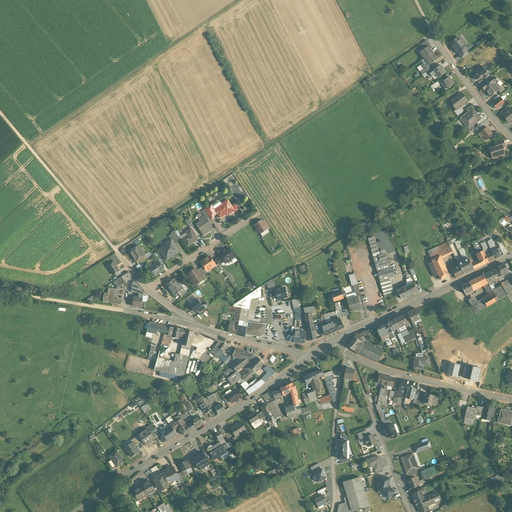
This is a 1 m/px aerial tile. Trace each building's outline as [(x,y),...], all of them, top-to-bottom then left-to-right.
[(458,38),(450,45),(457,54),(457,53),(464,48),(465,47),(458,38)] [(426,41),(421,44),(425,49),(428,47),(430,46),(426,41)] [(425,49),(421,52),(421,53),(422,55),(421,56),(424,60),(425,59),(432,54),(430,51),(430,50),(428,47),(425,49)] [(464,48),(457,53),(462,59),(468,54),(464,48)] [(432,54),(425,59),(430,65),(434,62),(436,60),(436,59),(432,54)] [(425,73),(430,70),(428,67),(426,68),(423,64),(420,66),(423,70),(420,72),(422,75),(425,73)] [(432,72),(429,74),(431,78),(435,75),(437,78),(444,73),(441,69),(442,68),(440,66),(432,72)] [(477,70),(472,75),(474,77),(473,78),(473,79),(473,80),(474,81),(475,81),(476,80),(476,81),(482,76),(480,73),(477,70)] [(443,82),(441,84),(443,87),(444,86),(447,90),(454,85),(449,77),(443,82)] [(484,82),(480,86),(485,92),(486,91),(490,97),(498,90),(495,86),(497,85),(495,82),(491,77),(484,82)] [(461,94),(451,101),(457,109),(459,108),(466,102),(465,100),(465,99),(465,98),(464,98),(461,94)] [(496,101),(492,104),(496,108),(498,108),(504,104),(499,98),(496,101)] [(472,104),(465,110),(467,113),(472,109),(475,107),(472,104)] [(457,109),(453,112),(457,116),(463,112),(459,108),(457,109)] [(506,108),(499,114),(502,117),(502,116),(508,111),(506,108)] [(467,113),(462,117),(467,123),(464,125),(468,129),(481,120),(472,109),(467,113)] [(508,111),(502,116),(508,123),(510,122),(510,121),(511,120),(511,121),(511,119),(511,109),(508,111)] [(437,124),(440,122),(434,114),(431,110),(428,113),(437,124)] [(443,120),(437,112),(434,114),(440,122),(443,120)] [(493,136),(486,127),(479,133),(486,141),(491,137),(491,138),(492,137),(493,136)] [(495,147),(490,148),(491,153),(491,154),(492,157),(495,158),(496,157),(501,155),(502,156),(503,155),(504,153),(502,148),(501,145),(495,147)] [(477,181),(481,190),(485,188),(482,179),(477,181)] [(222,206),(215,211),(217,214),(220,218),(227,213),(228,215),(234,211),(231,206),(227,200),(221,205),(222,206)] [(211,206),(213,208),(214,209),(215,211),(222,206),(221,205),(219,201),(211,206)] [(204,215),(198,219),(200,222),(196,225),(203,236),(210,232),(208,229),(212,227),(207,219),(206,219),(204,215)] [(510,223),(511,221),(511,220),(509,219),(507,217),(503,220),(504,221),(500,224),(502,226),(505,229),(511,224),(510,223)] [(261,221),(255,226),(260,234),(267,230),(262,223),(261,221)] [(186,233),(179,238),(180,240),(181,241),(183,239),(188,247),(193,244),(192,243),(198,239),(191,229),(185,233),(186,233)] [(177,236),(175,233),(175,232),(171,234),(172,235),(169,237),(171,240),(174,244),(180,240),(179,238),(177,236)] [(511,242),(511,237),(508,233),(506,235),(503,237),(510,245),(511,242)] [(367,239),(377,272),(393,268),(390,259),(387,260),(385,253),(379,255),(374,237),(367,239)] [(168,247),(163,250),(165,251),(161,254),(166,261),(180,252),(174,244),(171,240),(166,243),(168,247)] [(458,251),(463,248),(459,240),(452,244),(448,245),(452,254),(458,251)] [(472,244),(476,255),(483,251),(480,244),(478,240),(472,244)] [(501,243),(508,253),(511,252),(503,241),(501,243)] [(499,249),(496,250),(494,246),(493,247),(491,242),(489,243),(491,253),(494,260),(503,255),(499,249)] [(448,245),(447,243),(427,252),(431,261),(439,257),(441,260),(452,254),(448,245)] [(137,247),(135,248),(136,249),(133,252),(132,250),(130,252),(129,254),(131,257),(133,257),(135,260),(134,260),(135,262),(136,262),(145,255),(144,256),(140,250),(141,249),(139,247),(137,247)] [(226,251),(225,250),(222,252),(222,254),(220,256),(224,262),(225,264),(227,262),(228,260),(230,261),(235,257),(229,249),(226,251)] [(488,263),(486,257),(483,251),(476,255),(475,255),(478,260),(473,262),(474,263),(475,263),(478,268),(488,263)] [(491,253),(487,255),(486,257),(488,263),(494,260),(491,253)] [(469,260),(465,254),(461,256),(464,261),(467,267),(464,269),(466,274),(474,270),(471,265),(469,260)] [(145,255),(136,262),(138,265),(147,259),(145,255)] [(209,257),(200,263),(203,266),(204,266),(207,270),(211,268),(211,269),(215,266),(216,266),(212,261),(211,260),(210,259),(210,258),(209,257)] [(220,257),(215,260),(218,264),(219,265),(224,262),(220,257)] [(446,270),(441,260),(439,257),(431,261),(432,263),(439,276),(441,281),(448,277),(446,272),(446,270)] [(458,264),(459,266),(461,265),(463,269),(464,269),(467,267),(464,261),(458,264)] [(158,262),(149,269),(154,277),(164,270),(160,265),(158,262)] [(114,263),(107,267),(113,275),(113,276),(114,275),(119,271),(114,263)] [(439,276),(432,263),(428,265),(435,278),(439,276)] [(504,264),(493,270),(497,278),(502,276),(508,272),(504,264)] [(459,266),(446,272),(448,277),(453,275),(455,279),(464,275),(461,270),(459,266)] [(377,272),(379,282),(389,279),(397,277),(395,267),(393,268),(377,272)] [(206,274),(201,269),(197,271),(198,273),(199,273),(202,277),(206,274)] [(197,271),(196,270),(188,275),(191,279),(190,280),(194,286),(198,284),(198,282),(203,278),(202,277),(199,273),(198,273),(197,271)] [(493,270),(483,275),(488,283),(490,287),(492,286),(490,283),(498,279),(497,278),(493,270)] [(129,272),(114,282),(118,288),(125,283),(133,278),(129,272)] [(354,274),(348,276),(351,287),(353,286),(357,284),(354,274)] [(483,275),(473,281),(477,288),(483,285),(488,283),(483,275)] [(177,283),(174,279),(172,281),(172,280),(171,281),(165,287),(168,291),(169,290),(171,292),(170,293),(174,297),(177,294),(183,289),(177,283)] [(379,282),(383,295),(393,292),(389,279),(379,282)] [(183,289),(185,292),(188,289),(186,287),(185,287),(180,281),(177,283),(183,289)] [(247,286),(253,291),(257,286),(251,281),(247,286)] [(477,288),(473,281),(469,283),(472,290),(473,290),(473,291),(476,289),(476,288),(477,288)] [(140,288),(135,282),(132,284),(131,293),(140,294),(140,288)] [(118,288),(118,291),(122,291),(128,292),(127,286),(125,283),(118,288)] [(408,287),(407,287),(411,295),(418,291),(414,283),(408,287)] [(469,283),(461,287),(465,295),(473,291),(473,290),(472,290),(469,283)] [(488,283),(483,285),(486,292),(491,289),(491,288),(490,287),(488,283)] [(406,286),(397,291),(401,300),(411,295),(407,287),(408,287),(407,284),(405,285),(406,286)] [(511,287),(509,284),(503,288),(507,295),(511,304),(511,287)] [(503,288),(502,286),(498,288),(503,298),(507,295),(503,288)] [(260,287),(244,299),(250,300),(261,298),(260,287)] [(140,294),(139,299),(133,298),(132,306),(141,307),(144,307),(145,303),(142,302),(143,293),(140,288),(140,294)] [(274,290),(276,296),(276,300),(286,297),(286,295),(287,292),(285,291),(284,288),(274,290)] [(503,298),(498,288),(493,291),(495,294),(498,301),(503,298)] [(118,291),(109,289),(108,295),(104,294),(103,300),(104,300),(110,301),(109,304),(110,304),(110,302),(113,303),(113,304),(120,304),(122,291),(118,291)] [(183,289),(177,294),(181,298),(186,293),(185,292),(183,289)] [(341,292),(330,296),(331,299),(333,299),(334,302),(343,299),(341,292)] [(495,294),(483,301),(486,307),(487,308),(498,301),(495,294)] [(237,303),(231,296),(226,299),(234,308),(236,308),(237,303)] [(483,301),(482,299),(476,302),(473,297),(468,301),(475,315),(487,308),(486,307),(483,301)] [(357,298),(347,301),(351,312),(360,309),(357,298)] [(247,322),(247,321),(250,300),(244,299),(242,300),(242,303),(241,309),(239,321),(243,321),(243,322),(247,322)] [(298,299),(292,301),(293,309),(299,308),(298,305),(300,305),(298,299)] [(197,300),(189,306),(195,312),(196,311),(202,307),(201,306),(197,300)] [(202,307),(196,311),(199,314),(206,309),(203,305),(201,306),(202,307)] [(234,308),(229,307),(228,316),(229,316),(230,316),(231,314),(235,314),(234,322),(238,322),(239,321),(241,309),(234,308)] [(314,307),(304,309),(305,322),(312,321),(311,314),(315,314),(314,307)] [(417,309),(408,314),(411,321),(412,323),(416,321),(420,319),(417,309)] [(346,310),(340,311),(344,318),(348,316),(346,310)] [(327,325),(324,318),(337,316),(340,320),(344,318),(340,311),(339,311),(336,312),(334,312),(322,315),(320,319),(322,326),(326,325),(327,325)] [(295,312),(295,321),(304,320),(302,312),(295,312)] [(403,316),(398,318),(402,326),(407,323),(403,316)] [(333,325),(328,327),(327,325),(326,325),(322,326),(325,336),(336,331),(343,328),(340,320),(333,323),(333,325)] [(398,328),(394,320),(389,322),(393,330),(395,329),(398,328)] [(312,321),(305,322),(307,332),(315,331),(312,321)] [(389,322),(383,325),(388,334),(394,331),(393,330),(389,322)] [(164,333),(166,326),(149,323),(146,332),(152,333),(156,334),(157,331),(164,333)] [(256,324),(250,323),(249,328),(246,329),(245,334),(251,335),(260,337),(263,334),(265,325),(256,324)] [(383,325),(376,329),(382,343),(385,341),(384,340),(389,337),(388,334),(383,325)] [(174,328),(166,326),(164,333),(163,334),(172,336),(174,328)] [(242,327),(238,326),(237,328),(236,335),(245,337),(245,334),(246,329),(246,328),(242,327)] [(181,329),(174,327),(174,328),(172,336),(178,338),(179,336),(181,329)] [(414,339),(417,338),(415,333),(414,329),(407,332),(408,334),(403,337),(404,340),(406,343),(414,339)] [(182,345),(190,347),(194,332),(185,330),(183,337),(182,345)] [(315,331),(307,332),(309,341),(316,340),(315,331)] [(366,332),(357,335),(359,338),(361,337),(362,340),(368,337),(366,332)] [(172,336),(163,334),(162,341),(170,343),(172,336)] [(355,336),(347,346),(354,351),(355,349),(359,352),(361,348),(363,344),(360,343),(361,341),(355,336)] [(389,337),(384,340),(385,341),(386,344),(388,348),(393,345),(390,337),(389,337)] [(222,347),(217,343),(210,352),(214,356),(222,347)] [(374,346),(369,344),(368,347),(363,344),(361,348),(366,351),(364,354),(370,356),(374,346)] [(182,345),(180,354),(188,356),(190,347),(182,345)] [(160,349),(151,346),(149,354),(158,356),(160,349)] [(366,351),(361,348),(359,352),(355,349),(354,351),(358,354),(378,363),(383,350),(374,346),(370,356),(364,354),(366,351)] [(242,352),(235,350),(236,348),(234,348),(232,354),(232,355),(233,355),(232,357),(233,357),(237,358),(240,359),(242,352)] [(240,359),(232,368),(236,372),(237,372),(248,362),(253,355),(242,352),(240,359)] [(176,353),(173,363),(186,366),(188,356),(180,354),(176,353)] [(157,359),(158,356),(149,354),(148,360),(156,362),(157,359)] [(223,354),(219,359),(225,363),(228,358),(223,354)] [(264,364),(257,358),(253,365),(259,371),(264,364)] [(422,358),(415,358),(415,369),(423,369),(423,366),(429,366),(429,358),(422,358)] [(157,359),(156,362),(154,371),(160,372),(178,376),(184,378),(186,366),(173,363),(157,359)] [(456,378),(459,366),(449,364),(447,375),(456,378)] [(259,371),(253,365),(251,367),(250,366),(247,369),(250,372),(243,380),(245,382),(246,382),(256,374),(259,371)] [(275,373),(267,366),(262,371),(267,376),(263,380),(265,383),(275,373)] [(470,379),(472,368),(465,366),(462,377),(470,379)] [(472,368),(470,379),(480,381),(482,373),(479,373),(480,368),(473,366),(472,368)] [(230,370),(229,371),(228,370),(224,374),(228,379),(234,374),(230,370)] [(354,371),(346,370),(345,379),(349,379),(352,380),(354,371)] [(242,379),(237,372),(236,372),(234,374),(228,379),(232,385),(234,384),(237,382),(242,379)] [(314,373),(310,374),(303,378),(305,383),(306,384),(311,382),(314,390),(320,388),(316,378),(314,373)] [(387,376),(379,374),(377,383),(381,384),(385,385),(387,376)] [(394,378),(387,376),(385,385),(384,385),(385,385),(387,385),(392,386),(394,378)] [(245,382),(241,385),(241,386),(249,396),(256,391),(262,387),(260,384),(261,382),(260,380),(250,387),(246,382),(245,382)] [(409,382),(402,380),(399,392),(398,394),(406,396),(406,395),(407,392),(409,382)] [(293,381),(280,388),(283,395),(290,391),(291,392),(296,390),(293,381)] [(407,392),(406,395),(410,396),(414,397),(415,392),(417,384),(409,382),(407,392)] [(221,383),(214,387),(217,393),(221,390),(220,387),(223,386),(221,383)] [(273,395),(275,400),(283,396),(283,395),(280,388),(272,392),(273,395)] [(347,390),(342,389),(340,402),(348,403),(350,391),(347,390)] [(227,396),(229,400),(231,403),(241,397),(236,390),(227,396)] [(315,394),(314,392),(307,394),(310,403),(317,400),(315,394)] [(357,394),(362,409),(367,407),(362,392),(357,394)] [(437,396),(424,393),(423,394),(422,399),(424,400),(423,402),(436,405),(437,396)] [(273,398),(267,401),(268,403),(273,401),(275,400),(273,395),(272,396),(273,398)] [(332,401),(330,395),(319,399),(321,404),(332,401)] [(379,396),(378,396),(375,396),(374,400),(376,404),(380,405),(381,401),(382,396),(379,395),(379,396)] [(204,399),(202,397),(197,401),(200,406),(205,414),(215,408),(213,405),(211,403),(210,402),(207,398),(204,399)] [(268,403),(268,404),(271,410),(276,407),(273,401),(268,403)] [(464,410),(465,408),(466,402),(459,401),(458,408),(463,409),(464,410)] [(348,403),(340,402),(339,410),(353,412),(355,404),(348,403)] [(301,410),(299,403),(292,405),(288,407),(291,414),(295,412),(301,410)] [(217,407),(215,408),(218,415),(225,411),(221,405),(217,407)] [(267,405),(261,408),(263,412),(264,412),(266,416),(265,416),(266,418),(268,423),(272,421),(270,417),(269,414),(271,413),(267,405)] [(276,407),(271,410),(272,414),(277,411),(278,412),(280,411),(283,410),(282,408),(283,407),(281,405),(278,406),(276,407)] [(477,407),(473,406),(472,409),(467,408),(466,414),(464,420),(468,421),(468,422),(473,423),(475,414),(477,407)] [(493,409),(483,407),(483,408),(481,415),(481,419),(481,418),(491,420),(490,421),(491,421),(493,409)] [(187,410),(175,418),(177,421),(175,423),(177,427),(178,427),(179,429),(185,426),(183,423),(184,422),(183,420),(191,415),(190,414),(189,412),(191,411),(190,409),(189,408),(187,409),(187,410)] [(195,411),(194,412),(190,414),(191,415),(193,419),(199,416),(195,411)] [(285,421),(280,411),(278,412),(277,411),(272,414),(276,420),(279,419),(281,423),(285,421)] [(511,413),(503,412),(504,412),(500,411),(497,423),(506,425),(506,424),(511,425),(511,420),(511,419),(511,413)] [(260,414),(257,416),(255,413),(247,418),(253,426),(260,421),(266,418),(265,416),(263,412),(260,414)] [(193,419),(191,420),(196,428),(203,424),(199,416),(193,419)] [(241,422),(230,429),(233,434),(236,438),(235,437),(246,430),(246,431),(241,422)] [(185,426),(179,429),(183,435),(193,430),(190,427),(188,425),(186,427),(185,426)] [(385,428),(383,429),(384,431),(385,431),(386,433),(385,434),(386,438),(396,434),(393,425),(385,428)] [(171,427),(165,431),(166,433),(163,436),(166,441),(176,435),(172,428),(171,427)] [(298,427),(290,431),(292,437),(301,433),(298,427)] [(147,429),(141,433),(142,434),(139,436),(138,435),(143,443),(144,443),(146,446),(152,442),(150,441),(154,438),(150,433),(147,429)] [(158,435),(155,429),(150,433),(154,438),(158,435)] [(359,440),(364,438),(368,437),(366,431),(357,434),(359,440)] [(234,443),(234,442),(230,436),(227,432),(225,433),(231,445),(234,443)] [(221,435),(217,438),(220,443),(226,453),(228,456),(235,452),(232,446),(229,448),(221,435)] [(368,437),(364,438),(367,447),(368,446),(369,447),(371,446),(372,445),(376,444),(372,435),(368,437)] [(136,438),(131,441),(132,443),(135,447),(140,443),(136,438)] [(348,440),(336,440),(336,460),(348,460),(348,440)] [(428,442),(413,447),(415,453),(430,447),(428,442)] [(132,443),(124,448),(131,458),(139,452),(135,447),(132,443)] [(213,448),(209,450),(211,453),(210,454),(213,459),(219,455),(221,454),(222,455),(226,453),(220,443),(213,448)] [(123,463),(116,452),(109,457),(111,461),(116,468),(123,463)] [(203,453),(193,459),(199,470),(209,464),(203,453)] [(411,453),(401,457),(407,472),(417,468),(411,453)] [(378,456),(366,460),(368,466),(373,465),(375,471),(382,468),(383,468),(378,456)] [(116,468),(111,461),(108,463),(112,470),(116,468)] [(186,461),(179,465),(182,472),(185,471),(190,469),(186,461)] [(310,468),(313,474),(321,470),(318,464),(310,468)] [(157,466),(150,470),(154,476),(160,473),(157,466)] [(173,468),(162,473),(168,485),(173,483),(172,481),(176,478),(178,478),(177,475),(173,468)] [(278,468),(274,470),(278,476),(282,474),(278,468)] [(417,468),(407,472),(406,472),(407,476),(418,472),(417,468)] [(313,474),(318,483),(327,478),(322,469),(321,470),(313,474)] [(168,485),(162,473),(154,476),(155,479),(153,480),(158,492),(169,487),(168,485)] [(495,478),(502,482),(505,478),(499,473),(495,478)] [(415,476),(407,479),(411,487),(418,484),(417,480),(416,477),(415,477),(415,476)] [(361,477),(343,482),(345,488),(362,483),(361,477)] [(390,479),(380,477),(378,490),(388,499),(394,492),(390,488),(389,484),(390,479)] [(149,481),(142,486),(142,487),(147,495),(147,496),(155,491),(149,481)] [(362,483),(345,488),(347,497),(352,511),(357,509),(369,506),(362,483)] [(142,487),(133,492),(139,500),(140,500),(139,499),(147,495),(142,487)] [(317,492),(320,497),(323,495),(328,493),(325,488),(317,492)] [(431,496),(423,499),(420,492),(413,495),(417,505),(432,499),(431,496)] [(437,493),(431,496),(432,499),(434,502),(439,500),(437,493)] [(314,500),(318,507),(323,505),(327,503),(323,495),(320,497),(314,500)] [(346,503),(339,505),(337,511),(358,511),(357,509),(352,511),(347,497),(344,498),(346,503)] [(432,499),(417,505),(420,511),(424,511),(427,511),(426,508),(427,504),(434,502),(432,499)] [(164,503),(158,507),(160,510),(161,511),(168,511),(165,505),(164,503)]
